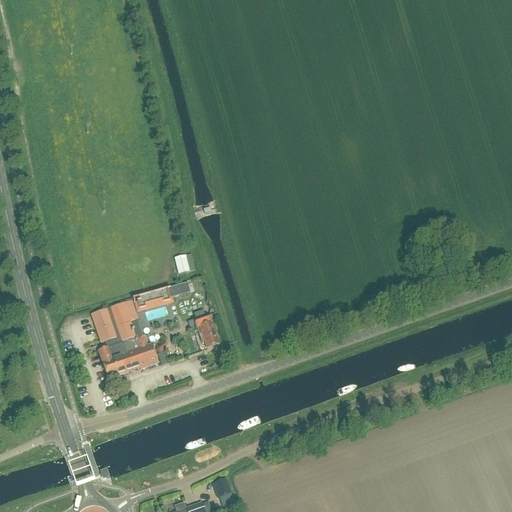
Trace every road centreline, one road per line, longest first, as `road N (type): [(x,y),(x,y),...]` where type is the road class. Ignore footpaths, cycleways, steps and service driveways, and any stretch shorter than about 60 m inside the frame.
road 1 (unclassified): [(66,434),(511,283)]
road 2 (unclassified): [(117,511),(260,445),(511,356)]
road 3 (secondary): [(66,434),(0,191)]
